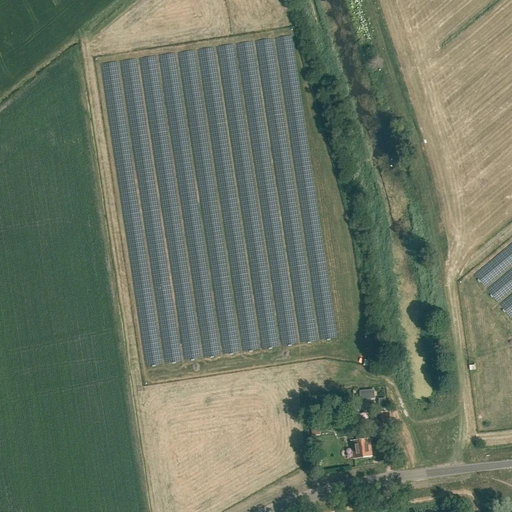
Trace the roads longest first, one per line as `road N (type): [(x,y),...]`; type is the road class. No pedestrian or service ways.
road 1 (track): [(368,0),(423,170),(467,469)]
road 2 (tertiary): [(467,469),(348,484),(266,511)]
